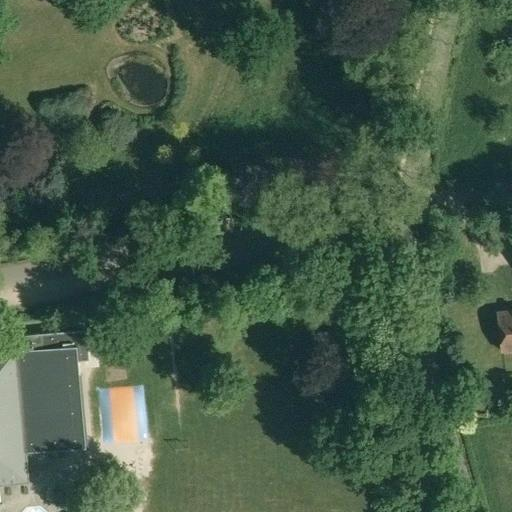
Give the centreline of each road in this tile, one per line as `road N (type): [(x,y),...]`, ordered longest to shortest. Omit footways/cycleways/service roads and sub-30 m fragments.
road 1 (residential): [(0,279),(412,203)]
road 2 (residential): [(468,511),(423,322),(412,203)]
road 3 (residential): [(412,203),(451,0)]
